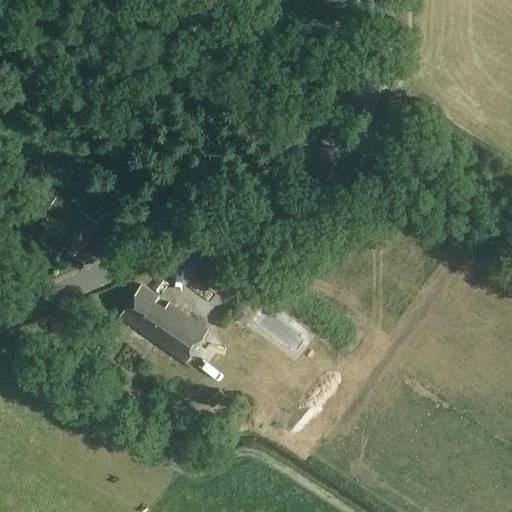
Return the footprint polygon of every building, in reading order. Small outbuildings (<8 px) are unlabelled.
[(46,209),(67,224),(78,209),(57,194),(46,209)] [(91,220),(83,214),(63,243),(77,253),(103,217),(96,212),(91,220)] [(217,248),(197,277),(217,290),(237,261),(217,248)] [(159,297),(140,284),(119,317),(185,362),(208,328),(169,302),(164,310),(155,304),(159,297)] [(98,342),(109,350),(117,338),(107,331),(98,342)] [(149,394),(129,380),(119,395),(140,409),(149,394)] [(197,420),(202,412),(189,404),(184,412),(197,420)]
